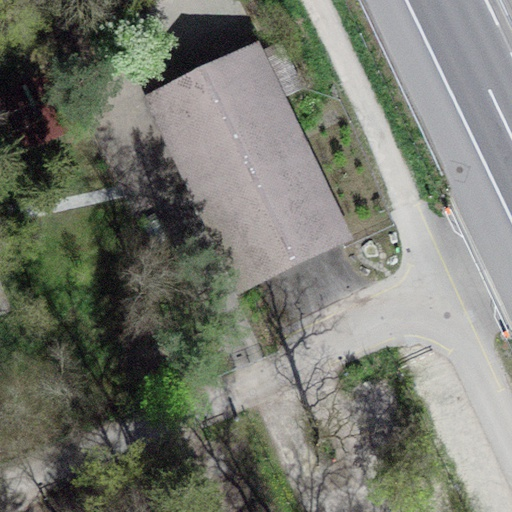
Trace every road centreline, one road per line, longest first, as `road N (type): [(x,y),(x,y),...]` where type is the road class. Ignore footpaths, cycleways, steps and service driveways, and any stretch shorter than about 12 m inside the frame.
road 1 (track): [(316,0),(440,279)]
road 2 (track): [(440,279),(511,439)]
road 3 (motorway): [(446,0),(511,137)]
